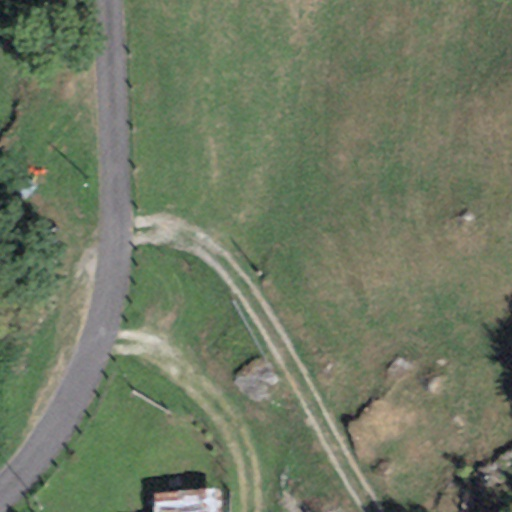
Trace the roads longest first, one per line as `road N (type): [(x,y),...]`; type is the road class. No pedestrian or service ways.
road 1 (unclassified): [(0,492),(53,428),(98,324),(112,227),(105,0)]
road 2 (track): [(112,227),(166,229),(228,263),(369,511)]
